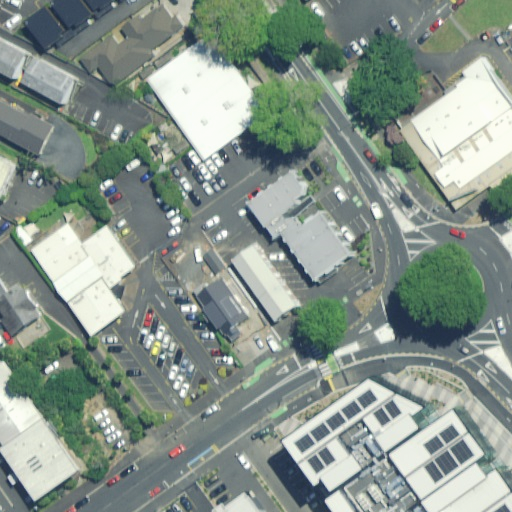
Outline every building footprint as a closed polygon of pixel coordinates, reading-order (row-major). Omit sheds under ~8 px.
[(96,16),(84,0),(56,0),(49,5),(71,34),(96,16)] [(117,0),(84,0),(96,16),(117,0)] [(184,27),(164,1),(140,20),(137,16),(121,28),(129,38),(119,45),(112,35),(78,60),(89,75),(98,68),(112,88),(155,56),(152,51),(184,27)] [(71,34),(49,5),(26,22),(48,51),(71,34)] [(278,112),(214,30),(149,80),(213,162),(278,112)] [(85,81),(0,37),(0,71),(71,108),(85,81)] [(467,73),(404,120),(437,165),(427,172),(437,186),(433,189),(450,211),(486,184),(492,192),(511,177),(511,123),(499,106),(507,100),(476,59),(464,68),(467,73)] [(72,135),(0,95),(0,136),(54,167),(72,135)] [(0,203),(19,168),(0,158),(0,203)] [(330,198),(309,170),(258,209),(279,237),(330,198)] [(356,254),(324,212),(286,241),(318,283),(356,254)] [(23,249),(34,241),(31,237),(39,231),(31,219),(12,232),(23,249)] [(68,222),(30,248),(91,337),(126,313),(108,286),(136,268),(110,231),(86,248),(68,222)] [(316,313),(268,251),(246,268),(294,330),(316,313)] [(263,317),(233,278),(202,301),(232,341),(263,317)] [(49,333),(40,319),(44,317),(26,290),(11,300),(0,283),(0,322),(2,321),(13,337),(14,336),(24,350),(49,333)] [(95,478),(13,362),(0,371),(0,425),(56,505),(95,478)] [(272,511),(259,493),(232,511),(272,511)]
